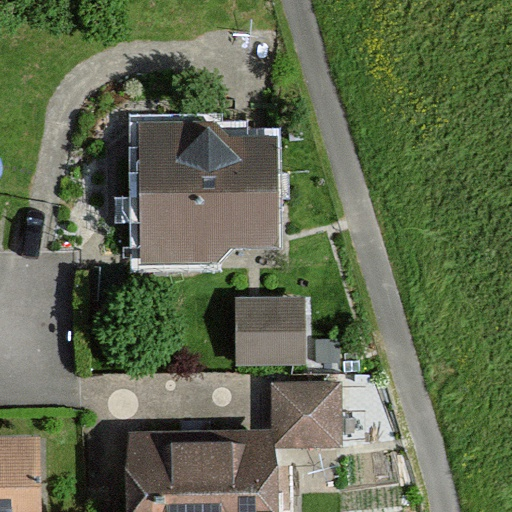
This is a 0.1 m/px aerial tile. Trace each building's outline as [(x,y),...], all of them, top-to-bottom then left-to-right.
[(225,249),(285,249),(283,138),(138,140),(140,264),(226,263),(225,249)] [(234,366),(308,366),(308,297),(234,297),(234,366)] [(341,383),(271,383),(271,451),(341,452),(341,383)] [(43,511),(41,444),(0,444),(0,511),(43,511)] [(285,511),(286,458),(126,457),(125,511),(285,511)]
